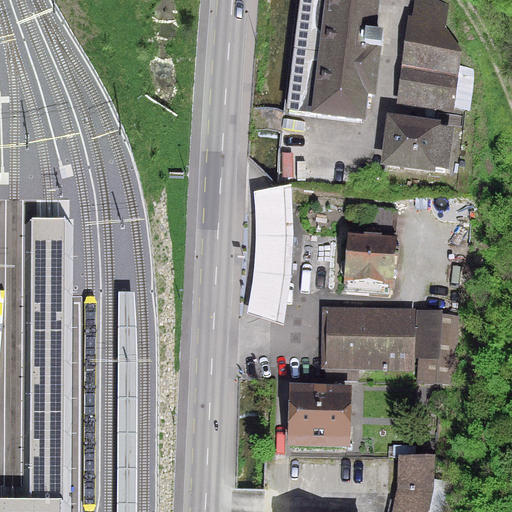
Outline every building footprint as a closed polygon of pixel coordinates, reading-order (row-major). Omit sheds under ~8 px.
[(299,0),(287,110),(366,119),(369,94),(375,95),(383,27),(376,27),(378,0),(299,0)] [(416,0),(405,103),(454,108),(458,52),(445,31),(448,4),(421,0),(416,0)] [(451,133),(392,127),(388,166),(446,173),(451,133)] [(291,189),(255,196),(257,229),(254,276),(248,312),(285,325),(292,286),(295,236),(291,189)] [(26,225),(25,507),(12,507),(0,507),(0,511),(70,511),(72,297),(72,225),(50,225),(26,225)] [(394,291),(396,244),(345,241),(342,288),(394,291)] [(136,511),(137,361),(136,326),(135,292),(119,291),(117,511),(136,511)] [(413,371),(414,316),(328,315),(327,370),(413,371)] [(442,318),(421,316),(419,355),(440,356),(442,318)] [(346,446),(349,396),(293,394),(291,443),(346,446)] [(432,461),(404,461),(402,492),(397,511),(426,511),(432,492),(432,461)]
